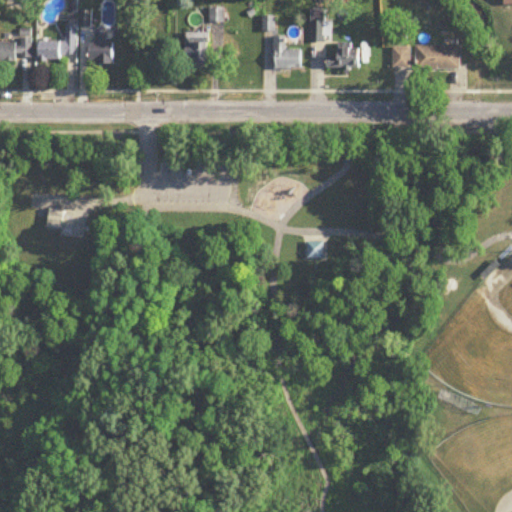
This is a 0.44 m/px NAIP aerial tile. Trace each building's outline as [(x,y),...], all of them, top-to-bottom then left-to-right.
[(77,59),(77,7),(67,7),(67,42),(40,41),(40,59),(77,59)] [(210,23),(225,23),(225,9),(210,9),(210,23)] [(90,12),(81,12),(81,26),(91,26),(90,12)] [(310,43),(332,43),(333,22),(326,22),(326,12),(311,12),(310,43)] [(186,69),(211,68),(210,34),(186,34),(186,69)] [(114,64),(114,44),(107,44),(107,36),(92,36),(92,64),(114,64)] [(0,43),(0,60),(32,61),(32,37),(21,37),(21,44),(0,43)] [(302,51),(286,51),(286,38),(273,38),(273,71),(302,71),(302,51)] [(354,44),(339,44),(339,57),(327,57),(327,70),(361,70),(361,58),(354,58),(354,44)] [(461,70),(461,47),(417,47),(417,70),(461,70)] [(413,48),(393,48),(393,70),(413,70),(413,48)] [(49,205),(75,209),(71,235),(58,234),(60,225),(46,223),(49,205)] [(325,243),(307,243),(307,259),(325,259),(325,243)]
